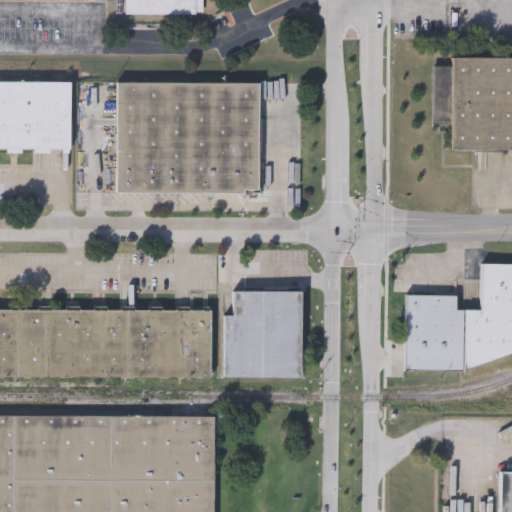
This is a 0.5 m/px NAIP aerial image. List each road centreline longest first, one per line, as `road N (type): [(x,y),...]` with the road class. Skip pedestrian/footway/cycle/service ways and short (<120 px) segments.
road 1 (secondary): [(335,0),(327,511)]
road 2 (tertiary): [(0,227),(376,227)]
road 3 (secondary): [(372,511),(375,313)]
road 4 (secondary): [(376,227),(376,72)]
road 5 (tertiary): [(376,227),(511,226)]
